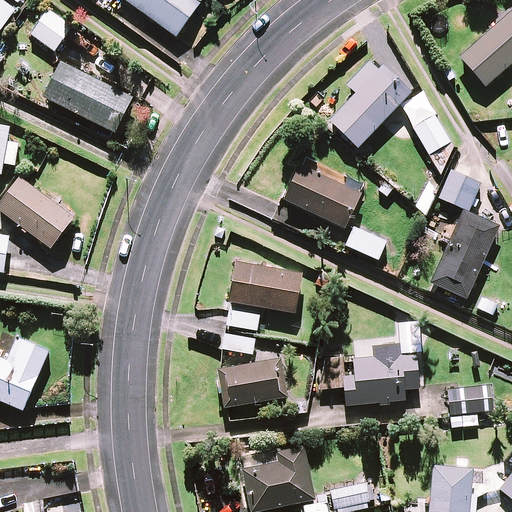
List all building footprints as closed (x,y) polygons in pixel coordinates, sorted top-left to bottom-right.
[(123,0),(177,39),(200,8),(189,0),(123,0)] [(0,34),(16,13),(0,1),(0,34)] [(73,30),(49,12),(32,36),(55,54),(73,30)] [(511,66),(511,15),(461,60),(486,89),(511,66)] [(411,97),(375,62),(349,88),(357,96),(330,123),(358,151),(411,97)] [(133,101),(62,66),(45,100),(116,135),(133,101)] [(402,111),(433,161),(442,177),(454,147),(424,97),(402,111)] [(10,131),(0,129),(0,176),(3,177),(4,166),(16,168),(19,146),(8,144),(10,131)] [(366,189),(306,160),(286,202),(346,231),(366,189)] [(481,186),(452,173),(439,200),(468,213),(481,186)] [(75,220),(22,182),(0,211),(0,212),(53,251),(75,220)] [(500,229),(463,212),(430,285),(467,302),(500,229)] [(387,244),(354,229),(346,248),(379,262),(387,244)] [(10,240),(0,237),(0,274),(5,275),(10,240)] [(303,276),(237,265),(230,304),(296,315),(303,276)] [(492,293),(480,287),(469,309),(482,315),(492,293)] [(260,317),(230,313),(228,328),(258,332),(260,317)] [(256,337),(226,334),(223,352),(253,356),(256,337)] [(50,353),(19,339),(10,362),(0,358),(0,400),(25,411),(50,353)] [(400,357),(400,347),(374,349),(375,359),(323,362),(324,391),(346,389),(347,407),(406,404),(405,391),(420,390),(418,356),(400,357)] [(289,399),(282,362),(220,373),(227,411),(289,399)] [(481,413),(479,389),(448,392),(450,416),(481,413)] [(511,392),(501,393),(501,408),(511,407),(511,392)] [(477,416),(451,418),(452,430),(478,428),(477,416)] [(264,511),(316,502),(305,447),(277,452),(279,464),(243,471),(251,511),(264,511)] [(470,511),(473,471),(433,468),(430,511),(414,511),(470,511)] [(511,478),(501,490),(511,500),(511,478)] [(354,511),(374,508),(369,483),(332,491),(336,511),(354,511)] [(54,511),(53,500),(24,506),(24,511),(54,511)]
